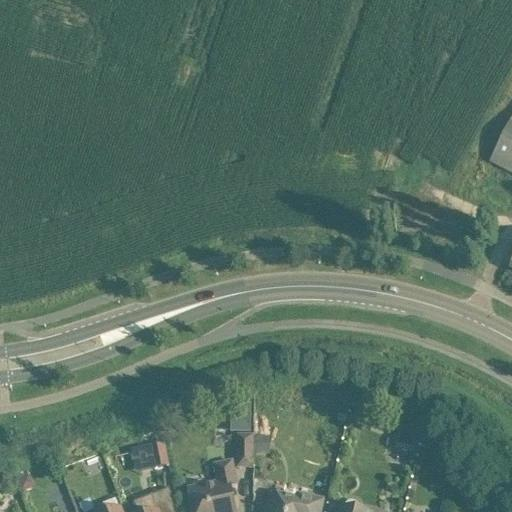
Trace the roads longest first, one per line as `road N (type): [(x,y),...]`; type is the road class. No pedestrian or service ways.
road 1 (secondary): [(160,319),(255,291),(346,290),(415,300),(511,341)]
road 2 (secondary): [(0,378),(101,354),(160,319)]
road 3 (secondary): [(160,319),(0,352)]
